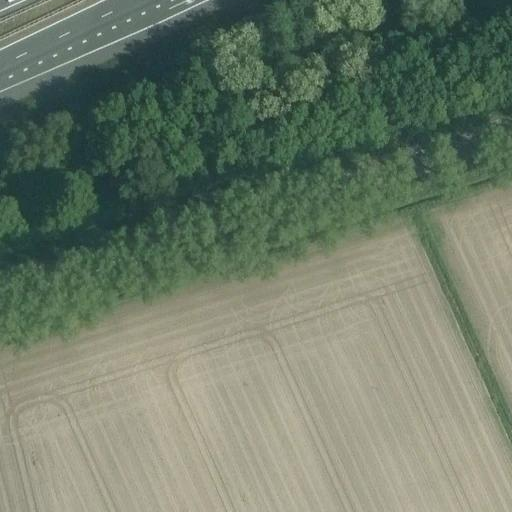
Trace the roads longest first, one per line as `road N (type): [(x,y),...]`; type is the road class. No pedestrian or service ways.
road 1 (tertiary): [(0,294),(511,131)]
road 2 (motorway): [(0,66),(140,0)]
